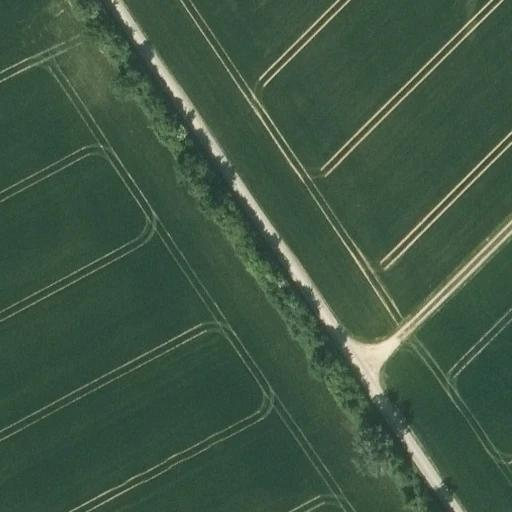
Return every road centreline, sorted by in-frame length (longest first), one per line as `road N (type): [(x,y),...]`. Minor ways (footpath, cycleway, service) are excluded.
road 1 (track): [(106,0),(455,511)]
road 2 (track): [(355,367),(511,214)]
